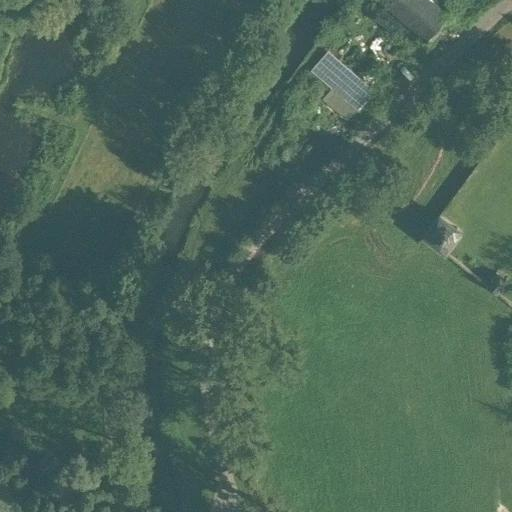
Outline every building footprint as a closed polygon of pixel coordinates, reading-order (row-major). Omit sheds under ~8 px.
[(392,0),(389,5),(411,24),(427,37),(447,13),(431,0),(392,0)] [(411,24),(389,5),(376,20),(398,38),(411,24)] [(377,88),(330,49),(314,67),(361,107),(377,88)] [(314,84),(304,76),(289,95),(299,103),(314,84)] [(511,114),(511,103),(437,205),(413,235),(420,239),(435,218),(511,114)] [(435,218),(420,239),(440,254),(455,232),(435,218)] [(453,248),(449,252),(479,275),(482,269),(453,248)]
